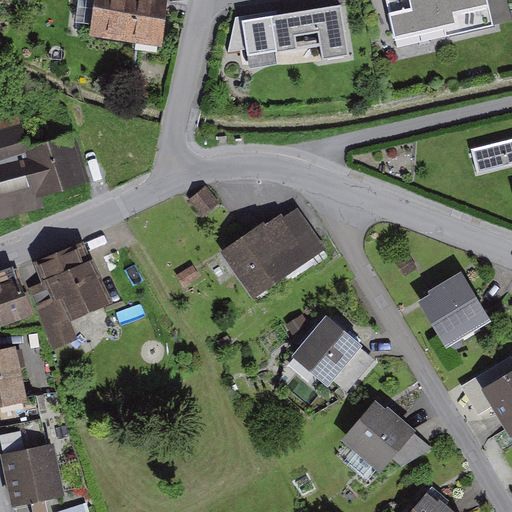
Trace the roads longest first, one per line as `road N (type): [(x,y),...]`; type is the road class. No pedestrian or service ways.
road 1 (residential): [(511,510),(347,233),(354,194)]
road 2 (residential): [(511,102),(342,140),(305,174)]
road 3 (residential): [(185,180),(0,263)]
road 4 (residential): [(209,2),(175,133),(175,163),(185,180)]
road 5 (residential): [(511,254),(354,194)]
road 6 (residential): [(305,174),(247,166),(185,180)]
